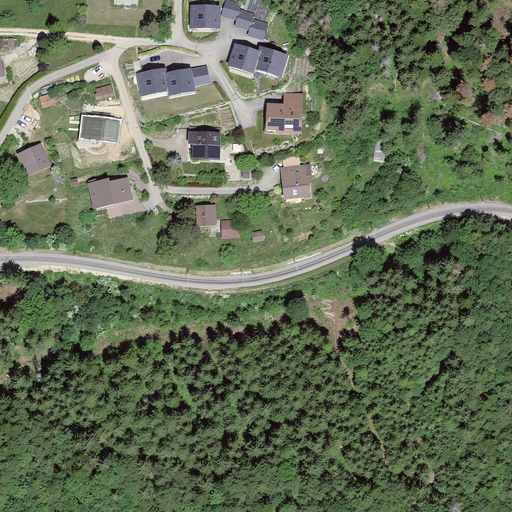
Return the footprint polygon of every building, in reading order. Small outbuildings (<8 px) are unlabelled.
[(227,1),(223,15),(235,19),(239,4),(227,1)] [(218,8),(193,8),(193,29),(218,29),(218,15),(218,8)] [(238,19),(235,26),(248,30),(252,15),(240,12),(238,19)] [(252,31),(250,36),(263,39),(267,24),(255,21),(252,31)] [(259,53),(237,46),(234,57),(231,67),(253,73),(259,53)] [(286,57),(263,50),(257,69),(280,76),(286,57)] [(206,68),(190,71),(193,85),(208,82),(206,68)] [(163,71),(139,76),(143,98),(168,93),(163,71)] [(193,85),(190,71),(169,75),(173,96),(194,92),(193,85)] [(98,94),(96,95),(97,99),(103,98),(102,96),(111,93),(110,86),(97,89),(98,94)] [(52,95),(41,98),(44,107),(55,104),(52,95)] [(286,106),(268,106),(267,131),(299,133),(301,96),(286,95),(286,106)] [(117,123),(87,119),(85,137),(115,140),(117,123)] [(219,133),(191,132),(191,142),(197,142),(196,159),(217,160),(219,133)] [(375,161),(388,162),(389,140),(376,139),(375,161)] [(40,146),(21,155),(29,173),(49,165),(40,146)] [(284,158),(285,168),(300,166),(299,156),(284,158)] [(285,168),(282,168),(286,197),(310,194),(306,166),(300,166),(285,168)] [(109,182),(92,186),(97,208),(131,201),(127,181),(109,185),(109,182)] [(214,206),(198,207),(199,225),(215,224),(214,206)] [(239,222),(222,223),(222,236),(239,236),(239,222)]
